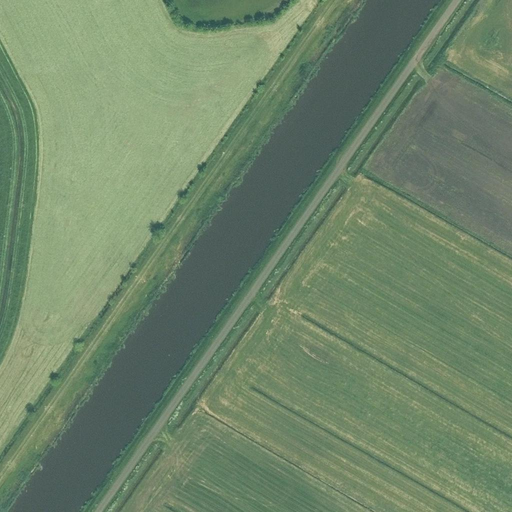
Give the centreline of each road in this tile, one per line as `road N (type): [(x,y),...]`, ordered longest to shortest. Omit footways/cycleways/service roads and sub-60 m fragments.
road 1 (residential): [(99,511),(458,0)]
road 2 (track): [(336,0),(0,484)]
